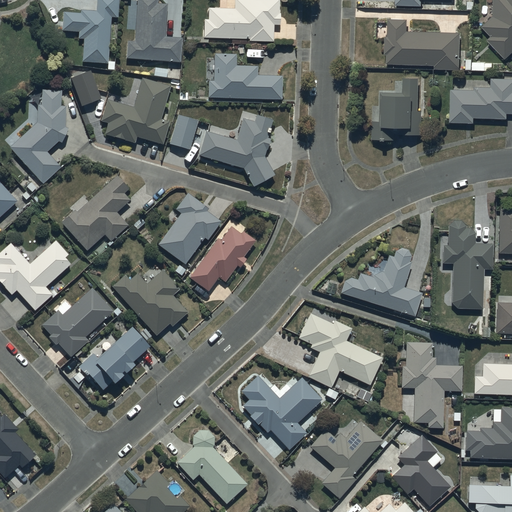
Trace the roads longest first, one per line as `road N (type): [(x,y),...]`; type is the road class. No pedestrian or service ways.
road 1 (residential): [(99,459),(356,214)]
road 2 (residential): [(356,214),(325,157),(327,0)]
road 3 (residential): [(356,214),(437,176),(511,160)]
road 4 (residential): [(99,459),(0,347)]
